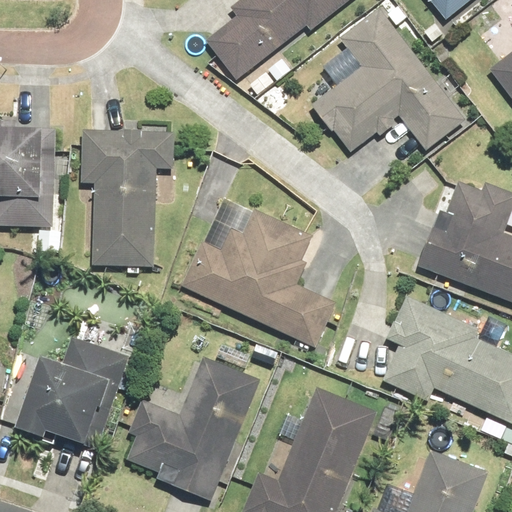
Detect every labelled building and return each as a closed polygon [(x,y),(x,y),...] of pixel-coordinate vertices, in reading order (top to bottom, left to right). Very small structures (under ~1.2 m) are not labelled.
[(238,17),(207,40),(237,78),(307,25),(310,29),(348,0),(241,0),(232,8),(238,17)] [(429,0),(446,20),(469,0),(429,0)] [(335,132),(350,152),(376,133),(379,136),(395,124),(392,121),(400,115),(428,153),(469,122),(380,5),(336,39),(358,68),(309,105),(332,135),(335,132)] [(511,52),(490,70),(511,99),(511,52)] [(0,226),(54,228),(57,129),(1,127),(1,121),(0,121),(0,226)] [(93,183),(92,265),(152,266),(154,167),(173,167),(174,134),(141,133),(141,130),(123,130),(123,133),(83,132),(82,183),(93,183)] [(440,210),(418,267),(511,303),(511,237),(503,234),(511,211),(511,193),(485,183),(482,191),(459,183),(448,213),(440,210)] [(203,240),(182,285),(315,347),(335,303),(295,285),(305,264),(300,262),(313,235),(254,208),(243,232),(230,226),(219,248),(203,240)] [(62,232),(38,231),(37,253),(61,254),(62,232)] [(396,344),(379,382),(430,405),(436,392),(511,425),(511,353),(476,338),(480,330),(407,297),(396,323),(394,322),(386,339),(396,344)] [(39,354),(12,427),(42,438),(45,431),(97,449),(129,358),(71,338),(63,363),(39,354)] [(181,417),(142,401),(129,434),(136,437),(127,460),(158,472),(156,478),(211,500),(259,382),(204,360),(181,417)] [(342,511),(348,499),(342,498),(377,414),(316,389),(278,482),(259,474),(243,511),(342,511)] [(382,511),(372,508),(370,511),(472,511),(487,473),(431,451),(407,511),(382,511)]
